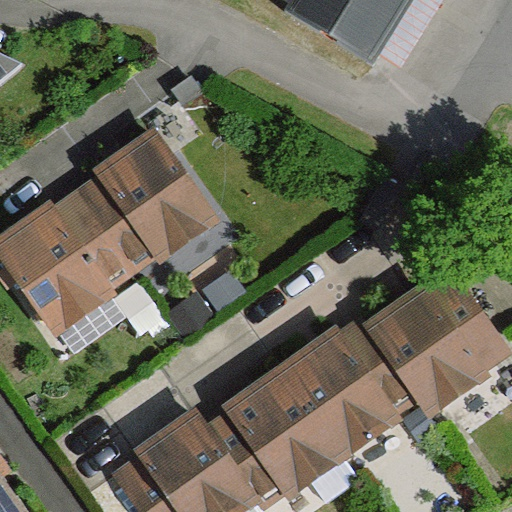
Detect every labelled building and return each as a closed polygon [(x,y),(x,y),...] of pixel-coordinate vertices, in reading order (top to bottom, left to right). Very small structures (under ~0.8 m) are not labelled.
[(284,0),(290,4),(286,12),(375,67),(416,0),(284,0)] [(177,92),(184,103),(204,90),(193,73),(173,86),(177,92)] [(184,103),(177,92),(120,129),(136,153),(157,138),(171,158),(206,134),(184,103)] [(171,158),(157,138),(136,153),(103,176),(112,188),(152,245),(160,258),(215,219),(171,158)] [(384,178),(362,221),(378,229),(400,187),(384,178)] [(112,188),(86,207),(127,263),(152,245),(112,188)] [(86,207),(61,224),(102,281),(127,263),(86,207)] [(61,224),(53,211),(29,228),(0,248),(0,250),(56,331),(111,292),(102,281),(61,224)] [(437,305),(476,361),(502,344),(463,286),(437,305)] [(373,331),(412,387),(430,412),(485,374),(476,361),(437,305),(428,292),(373,331)] [(348,349),(388,405),(412,387),(373,331),(348,349)] [(339,337),(286,375),(344,456),(397,417),(388,405),(348,349),(339,337)] [(231,412),(240,424),(280,481),(289,494),(310,479),(342,457),(344,456),(286,375),(231,412)] [(256,498),(216,442),(199,417),(144,456),(153,468),(183,511),(236,511),(253,500),(256,498)] [(280,481),(240,424),(216,442),(256,498),(280,481)] [(359,481),(342,457),(310,479),(328,504),(359,481)] [(145,511),(183,511),(153,468),(127,486),(145,511)] [(0,511),(21,511),(0,482),(0,511)]
